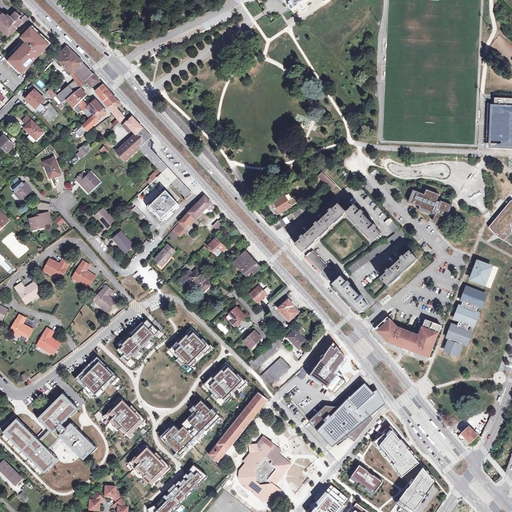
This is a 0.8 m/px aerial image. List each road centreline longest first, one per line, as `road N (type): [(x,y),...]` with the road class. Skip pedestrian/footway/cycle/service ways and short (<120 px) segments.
road 1 (secondary): [(361,329),(118,66)]
road 2 (secondary): [(105,79),(294,284)]
road 3 (residential): [(76,357),(59,326),(11,302),(13,278),(61,243),(77,242),(135,309)]
road 4 (residential): [(361,329),(445,255),(368,175)]
road 5 (secondary): [(346,343),(460,484)]
road 6 (secondary): [(473,466),(361,329)]
road 7 (unclassified): [(241,0),(118,66)]
